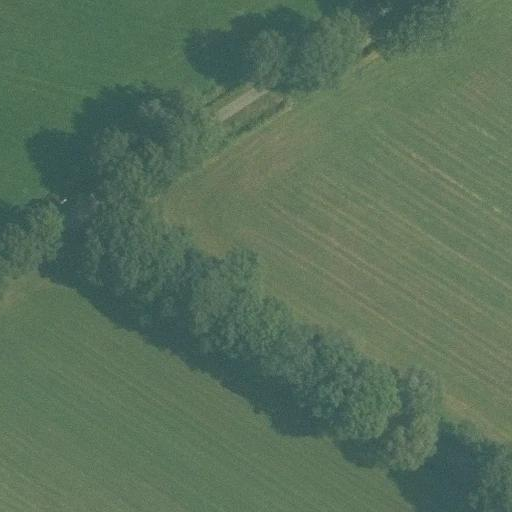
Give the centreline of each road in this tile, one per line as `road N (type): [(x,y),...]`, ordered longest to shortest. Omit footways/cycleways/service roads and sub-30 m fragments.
road 1 (unclassified): [(511,494),(75,210)]
road 2 (unclassified): [(75,210),(400,0)]
